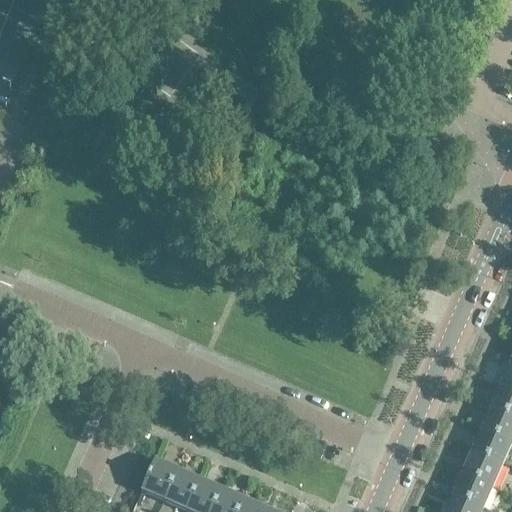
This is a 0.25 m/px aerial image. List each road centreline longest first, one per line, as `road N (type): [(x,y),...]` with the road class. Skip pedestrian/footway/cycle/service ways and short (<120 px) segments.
road 1 (unclassified): [(395,458),(511,212)]
road 2 (unclassified): [(395,458),(145,351)]
road 3 (unclassified): [(70,511),(145,351)]
road 4 (unclassified): [(145,351),(12,287)]
